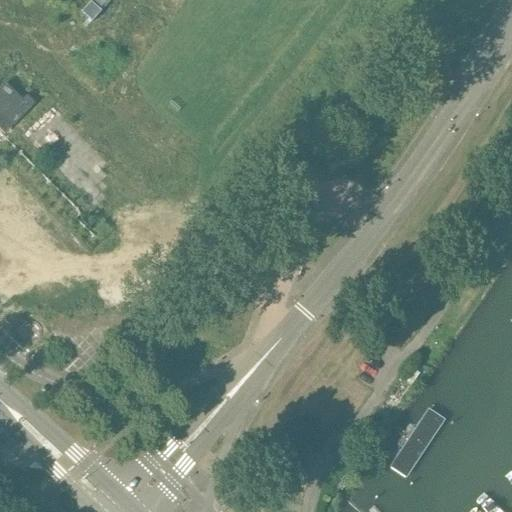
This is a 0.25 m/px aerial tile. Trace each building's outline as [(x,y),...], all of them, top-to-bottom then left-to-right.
[(93,0),(82,14),(91,22),(109,0),(93,0)] [(7,82),(0,89),(0,129),(4,134),(34,104),(25,94),(22,97),(7,82)] [(430,365),(424,361),(420,366),(426,370),(430,365)] [(411,370),(403,381),(410,386),(415,380),(418,375),(411,370)] [(441,425),(427,414),(390,464),(404,475),(441,425)]
